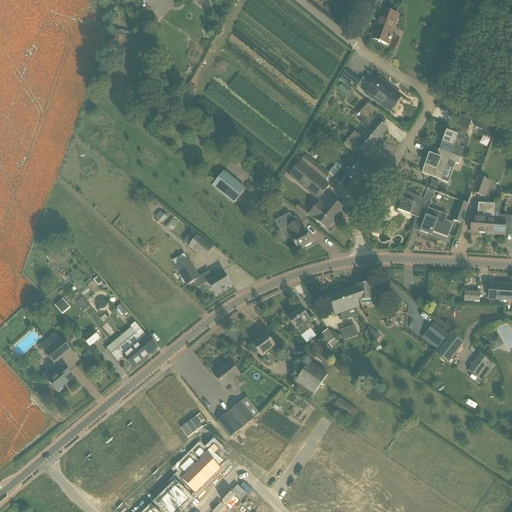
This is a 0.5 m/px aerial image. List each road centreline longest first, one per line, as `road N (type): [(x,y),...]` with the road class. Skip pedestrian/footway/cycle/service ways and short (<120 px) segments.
road 1 (tertiary): [(42,460),(238,302),(279,282),(359,262)]
road 2 (unclassified): [(359,262),(364,212),(435,95),(367,56),(298,0)]
road 3 (tertiary): [(359,262),(511,266)]
